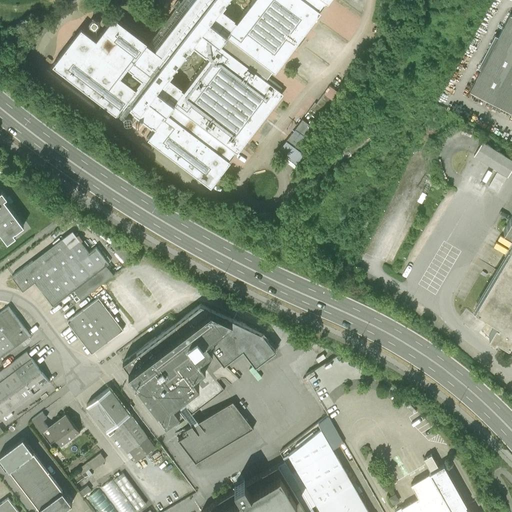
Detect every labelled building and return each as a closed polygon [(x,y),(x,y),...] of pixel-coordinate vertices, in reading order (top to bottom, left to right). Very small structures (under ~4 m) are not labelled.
[(72,38),(71,37),(65,45),(66,46),(52,64),(115,113),(122,105),(123,106),(126,102),(130,105),(129,107),(132,110),(131,111),(151,126),(152,125),(155,127),(147,137),(210,187),(226,167),(222,164),(226,159),(227,160),(235,150),(234,149),(237,144),(241,147),(279,99),(275,95),(279,90),(266,79),(273,70),(272,69),(275,64),(279,67),(317,19),(313,16),(316,11),(318,12),(326,1),(324,0),(181,0),(180,2),(178,0),(177,0),(173,6),(176,8),(148,44),(146,43),(147,42),(113,16),(98,36),(100,38),(96,43),(91,39),(93,37),(80,27),(72,38)] [(511,14),(510,13),(498,36),(495,34),(477,67),(481,69),(470,90),(511,111),(511,14)] [(473,154),(507,175),(511,167),(511,158),(482,140),(473,154)] [(506,176),(497,171),(488,185),(498,191),(506,176)] [(0,232),(8,243),(16,237),(13,234),(18,230),(21,228),(24,226),(4,200),(7,198),(2,191),(0,192),(0,232)] [(511,214),(503,229),(511,234),(511,244),(474,306),(499,322),(498,323),(496,322),(495,323),(489,333),(489,335),(494,338),(496,336),(508,343),(509,343),(511,337),(511,331),(511,330),(511,329),(511,214)] [(73,232),(12,277),(22,291),(35,282),(53,306),(75,290),(82,299),(114,276),(106,266),(109,264),(97,248),(89,254),(73,232)] [(113,241),(107,247),(124,266),(135,257),(113,241)] [(99,298),(67,322),(92,354),(123,330),(99,298)] [(200,303),(122,362),(166,419),(179,409),(174,401),(199,382),(193,373),(205,364),(199,356),(211,347),(224,362),(243,348),(255,365),(276,349),(263,333),(200,303)] [(0,358),(30,336),(9,306),(0,312),(0,358)] [(0,373),(0,419),(49,382),(27,353),(0,373)] [(346,365),(328,380),(334,386),(351,371),(346,365)] [(109,387),(87,405),(110,435),(111,434),(127,454),(130,452),(137,461),(155,447),(109,387)] [(178,439),(196,461),(253,427),(232,399),(195,421),(184,428),(188,433),(178,439)] [(43,412),(32,421),(48,443),(55,438),(62,446),(79,433),(65,415),(48,428),(43,421),(47,418),(43,412)] [(321,427),(332,447),(344,441),(328,413),(318,422),(321,427)] [(321,427),(288,452),(316,502),(321,511),(368,511),(332,447),(321,427)] [(22,439),(0,455),(0,458),(40,511),(61,511),(72,505),(67,498),(69,496),(67,494),(65,495),(22,439)] [(278,463),(306,511),(314,511),(311,505),(316,502),(288,452),(283,455),(285,459),(278,463)] [(105,460),(100,454),(79,470),(83,475),(92,468),(93,469),(105,460)] [(394,510),(395,511),(469,511),(443,465),(439,467),(431,454),(423,458),(431,472),(425,475),(418,479),(410,483),(418,497),(411,501),(405,505),(402,506),(401,506),(394,510)] [(306,511),(278,463),(245,482),(244,480),(234,486),(235,488),(220,497),(202,511),(306,511)] [(123,474),(88,499),(97,511),(137,511),(146,505),(123,474)] [(91,491),(87,486),(79,493),(82,498),(91,491)] [(0,511),(17,511),(8,500),(0,505),(0,511)]
